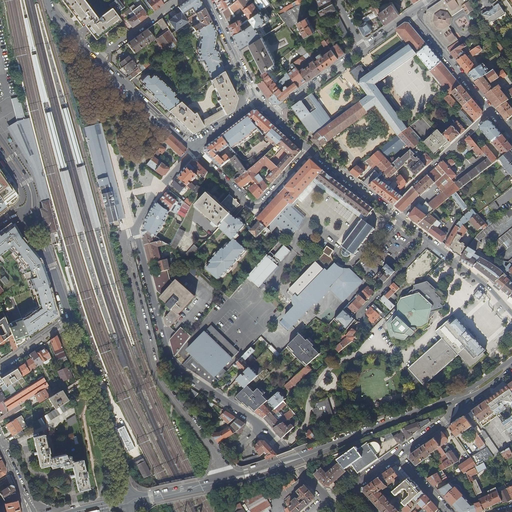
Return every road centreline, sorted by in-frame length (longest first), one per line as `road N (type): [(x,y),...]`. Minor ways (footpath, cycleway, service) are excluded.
road 1 (residential): [(222,481),(212,448),(155,369),(122,244),(135,228)]
road 2 (residential): [(135,228),(168,361),(262,425)]
road 3 (tertiary): [(69,317),(128,501)]
road 4 (residential): [(311,150),(257,206),(194,150)]
road 5 (secondary): [(326,446),(464,394)]
road 6 (residential): [(194,150),(97,56)]
road 7 (residential): [(492,112),(410,11)]
